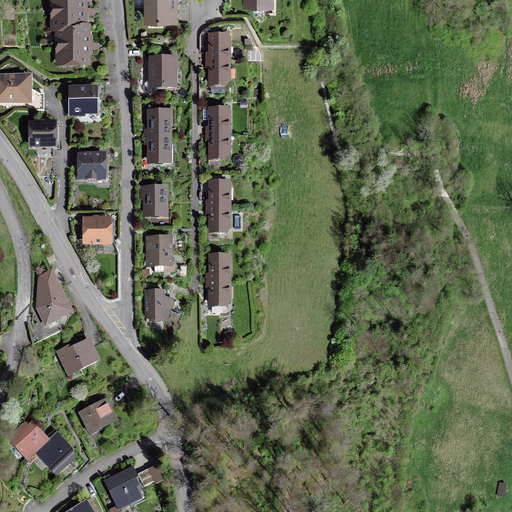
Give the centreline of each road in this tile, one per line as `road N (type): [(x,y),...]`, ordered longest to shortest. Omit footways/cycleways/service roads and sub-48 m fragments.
road 1 (residential): [(118,0),(126,305),(114,332)]
road 2 (residential): [(194,289),(195,39),(206,0)]
road 3 (residential): [(114,332),(0,146)]
road 4 (residential): [(0,398),(16,351),(25,264),(0,193)]
road 5 (residential): [(43,511),(111,459),(173,438)]
road 6 (residential): [(173,438),(162,402),(114,332)]
